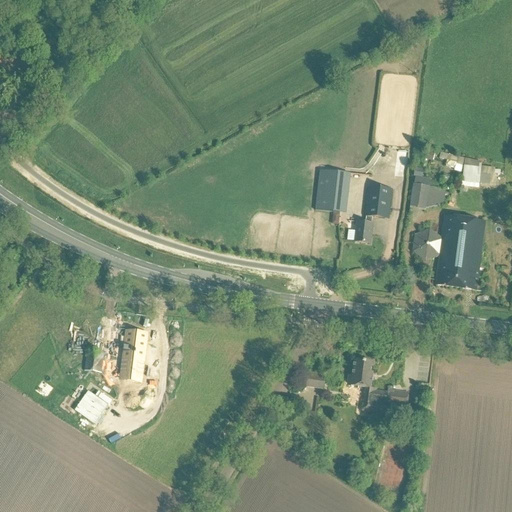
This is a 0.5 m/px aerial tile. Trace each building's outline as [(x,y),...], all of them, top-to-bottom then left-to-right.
[(465,170),(463,186),(481,188),(482,183),(495,185),(497,167),(482,165),(483,159),(448,154),(446,168),(465,170)] [(411,207),(426,210),(431,181),(422,179),(423,170),(415,169),(413,177),(416,178),(411,207)] [(346,215),(351,175),(319,172),(315,212),(346,215)] [(355,243),(370,245),(372,224),(371,224),(372,219),(388,220),(391,190),(369,188),(365,224),(358,223),(355,243)] [(440,258),(436,287),(476,291),(485,222),(445,217),(443,236),(434,235),(434,232),(426,231),(414,236),(412,253),(421,260),(429,261),(440,258)] [(420,265),(419,272),(428,274),(429,267),(420,265)] [(122,374),(121,381),(122,382),(123,374),(140,376),(139,384),(141,384),(142,376),(147,335),(127,333),(122,374)] [(111,361),(96,360),(94,383),(108,385),(111,361)] [(366,389),(363,412),(406,418),(409,394),(393,392),(394,388),(393,388),(392,387),(390,387),(389,388),(388,393),(377,392),(377,390),(372,389),(374,374),(371,374),(372,364),(355,361),(351,387),(366,389)] [(306,388),(324,390),(326,376),(308,374),(306,388)]
